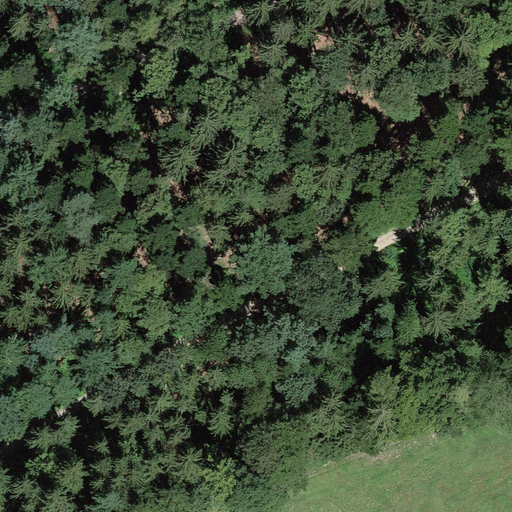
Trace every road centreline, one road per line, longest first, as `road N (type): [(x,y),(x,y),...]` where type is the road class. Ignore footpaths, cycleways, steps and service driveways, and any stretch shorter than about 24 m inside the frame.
road 1 (track): [(0,453),(127,375),(511,173)]
road 2 (track): [(290,0),(0,116)]
